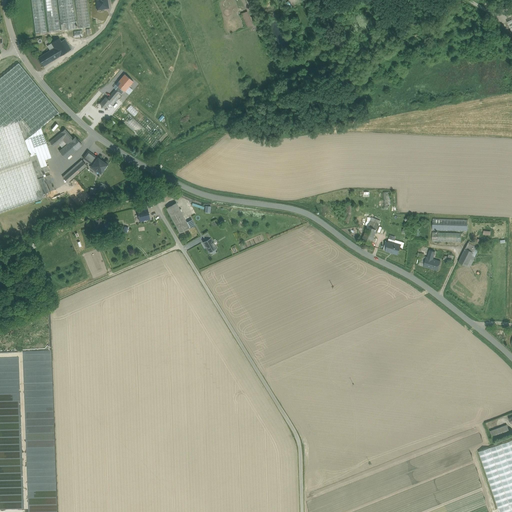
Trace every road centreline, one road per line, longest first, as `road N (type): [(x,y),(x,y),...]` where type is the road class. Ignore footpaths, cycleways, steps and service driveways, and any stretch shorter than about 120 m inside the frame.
road 1 (unclassified): [(130,158),(195,192),(306,214),(422,285),(511,359)]
road 2 (residential): [(130,158),(304,442),(305,511)]
road 3 (track): [(182,246),(0,325)]
road 4 (unclassified): [(38,79),(130,158)]
